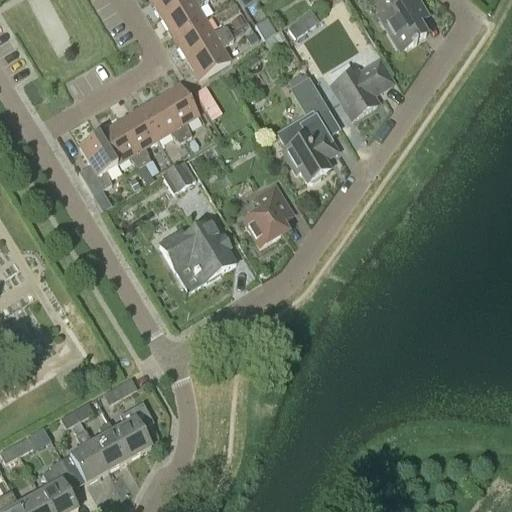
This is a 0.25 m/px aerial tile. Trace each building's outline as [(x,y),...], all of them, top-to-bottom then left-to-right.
[(162,23),(200,0),(154,0),(150,3),(162,23)] [(174,43),(205,25),(197,12),(208,2),(206,0),(200,0),(162,23),(174,43)] [(420,9),(414,0),(386,0),(394,14),(379,23),(399,56),(425,40),(410,16),(420,9)] [(307,33),(320,24),(312,13),(299,22),(307,33)] [(231,25),(236,32),(244,27),(239,20),(231,25)] [(254,30),(264,46),(275,37),(266,23),(254,30)] [(186,63),(229,37),(226,31),(212,36),(205,25),(174,43),(186,63)] [(229,37),(186,63),(199,84),(230,66),(222,53),(233,43),(229,37)] [(253,38),(245,42),(249,49),(256,44),(253,38)] [(392,89),(379,67),(358,79),(356,76),(330,91),(351,125),(377,110),(371,101),(392,89)] [(235,77),(231,71),(220,79),(224,85),(235,77)] [(321,163),(335,155),(327,142),(340,135),(308,83),(307,84),(304,79),(301,80),(299,78),(287,86),(291,93),(289,95),(305,121),(275,139),(284,154),(281,156),(295,179),(299,177),(306,189),(309,187),(311,188),(320,183),(320,180),(329,175),(321,163)] [(208,88),(197,92),(207,121),(219,117),(208,88)] [(180,89),(159,102),(185,145),(184,145),(189,152),(194,149),(189,142),(191,141),(186,127),(198,120),(180,89)] [(179,148),(184,145),(185,145),(159,102),(139,114),(158,144),(169,137),(179,148)] [(150,166),(145,152),(158,144),(139,114),(119,126),(145,169),(150,166)] [(128,162),(138,173),(145,169),(119,126),(97,139),(116,170),(128,162)] [(78,177),(92,201),(111,189),(106,176),(116,170),(97,139),(78,151),(90,170),(78,177)] [(161,180),(172,199),(194,186),(183,167),(161,180)] [(133,195),(138,192),(134,184),(129,187),(133,195)] [(259,254),(286,237),(280,228),(292,221),(274,191),(254,204),(261,215),(242,226),(259,254)] [(109,210),(103,200),(96,205),(102,214),(109,210)] [(176,274),(189,296),(202,288),(202,289),(235,269),(209,227),(177,246),(174,240),(158,250),(174,276),(176,274)] [(108,411),(136,395),(130,384),(102,400),(108,411)] [(112,437),(128,466),(150,454),(139,435),(153,428),(142,408),(118,421),(124,431),(112,437)] [(87,409),(73,417),(79,427),(80,427),(93,419),(87,409)] [(79,427),(73,417),(59,425),(65,435),(72,431),(77,440),(74,441),(81,454),(60,466),(75,493),(84,488),(85,490),(107,478),(91,449),(79,427)] [(91,449),(107,478),(128,466),(112,437),(107,427),(97,433),(103,442),(92,449),(91,449)] [(12,451),(18,462),(32,454),(26,444),(12,451)] [(18,462),(12,451),(0,458),(0,463),(4,470),(18,462)] [(39,499),(46,511),(74,511),(66,498),(75,493),(60,466),(48,473),(49,475),(41,479),(49,493),(39,499)] [(0,503),(0,506),(3,511),(17,511),(10,498),(0,503)] [(46,511),(39,499),(17,511),(46,511)]
